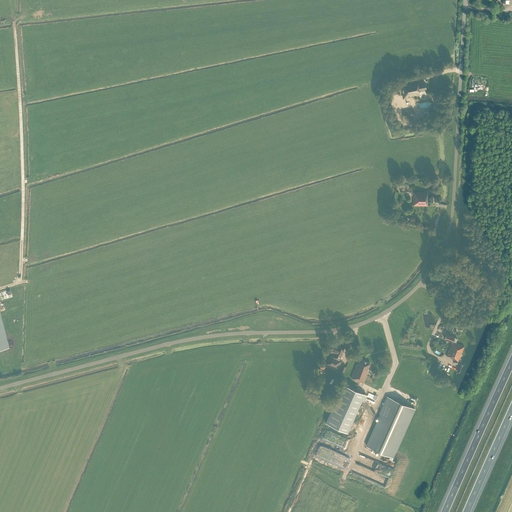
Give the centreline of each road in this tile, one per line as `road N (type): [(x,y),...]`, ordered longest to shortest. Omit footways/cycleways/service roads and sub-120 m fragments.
road 1 (unclassified): [(0,388),(202,336),(354,326),(413,291),(450,226),(464,0)]
road 2 (motorway): [(511,360),(444,511)]
